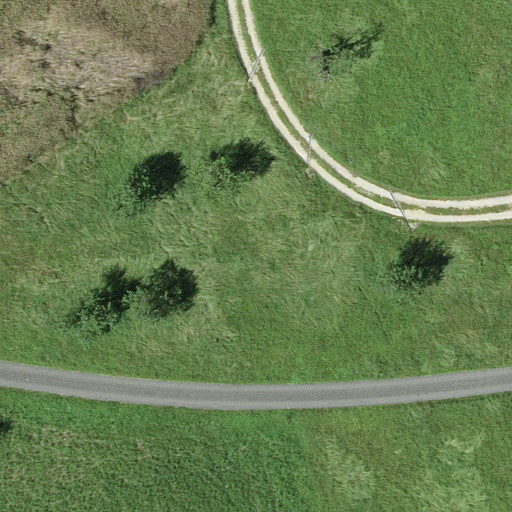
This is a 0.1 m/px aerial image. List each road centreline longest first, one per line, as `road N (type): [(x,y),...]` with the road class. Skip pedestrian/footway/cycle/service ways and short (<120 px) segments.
road 1 (track): [(0,377),(183,398),(421,395),(511,380)]
road 2 (track): [(511,207),(448,214),(379,198),(300,148),(259,69),(247,0)]
